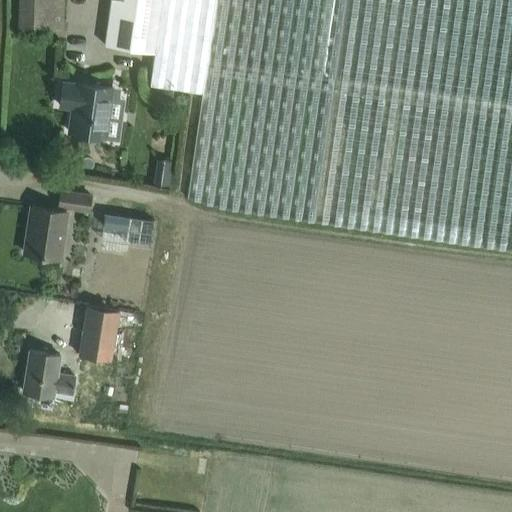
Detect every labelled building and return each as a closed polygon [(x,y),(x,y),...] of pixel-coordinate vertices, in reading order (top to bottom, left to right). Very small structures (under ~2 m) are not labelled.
[(20,0),(20,24),(62,25),(62,0),(20,0)] [(511,0),(110,0),(104,44),(152,51),(150,83),(201,91),(187,199),(511,250),(511,244),(511,0)] [(103,135),(111,85),(76,80),(76,83),(62,81),(59,103),(72,105),(69,130),(103,135)] [(84,161),(79,165),(83,170),(88,165),(84,161)] [(87,210),(90,194),(61,189),(58,205),(87,210)] [(65,209),(51,207),(31,204),(24,251),(58,256),(65,209)] [(118,309),(138,312),(153,217),(103,209),(87,304),(118,309)] [(110,358),(118,309),(87,304),(86,304),(78,352),(110,358)] [(23,389),(55,394),(55,390),(71,393),(74,374),(56,371),(59,353),(29,348),(23,389)]
